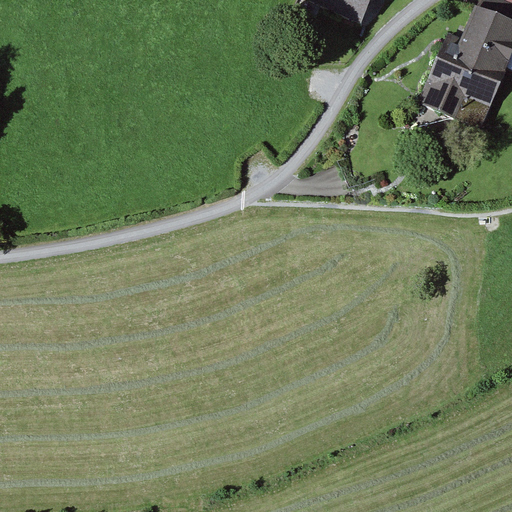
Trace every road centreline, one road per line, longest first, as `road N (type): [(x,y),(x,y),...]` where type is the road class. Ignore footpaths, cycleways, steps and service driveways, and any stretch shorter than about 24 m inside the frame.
road 1 (track): [(433,0),(379,42),(293,171),(252,202)]
road 2 (track): [(252,202),(109,242),(0,257)]
